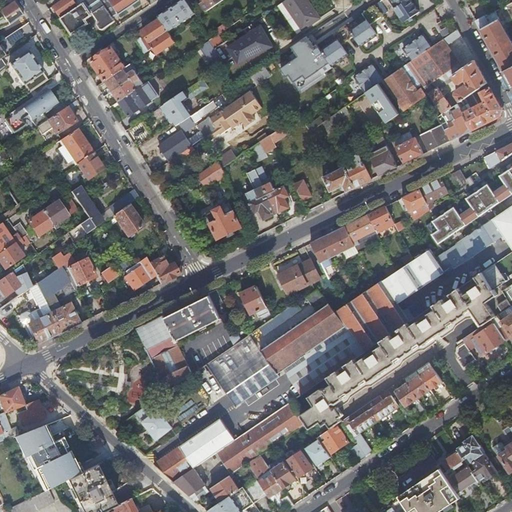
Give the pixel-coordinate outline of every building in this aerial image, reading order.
[(75,0),(61,0),(53,6),(56,9),(60,15),(77,4),(75,1),(75,0)] [(115,21),(112,17),(100,0),(86,0),(61,17),(61,20),(66,27),(67,26),(72,33),(82,27),(87,23),(85,19),(91,15),(91,14),(93,13),(98,21),(97,21),(97,24),(100,29),(102,29),(115,21)] [(138,0),(100,0),(112,17),(117,13),(118,14),(138,0)] [(166,11),(158,16),(160,19),(168,30),(168,31),(195,13),(186,0),(181,0),(176,4),(176,3),(173,5),(169,8),(166,10),(166,11)] [(222,0),(204,0),(201,3),(206,11),(222,0)] [(286,0),(278,6),(297,34),(302,30),(302,31),(319,19),(308,2),(306,0),(286,0)] [(388,0),(404,22),(419,12),(411,0),(388,0)] [(17,6),(14,2),(0,11),(3,16),(17,6)] [(379,2),(375,5),(382,15),(386,13),(379,2)] [(354,36),(361,46),(377,34),(370,24),(382,16),(382,15),(375,5),(362,13),(364,16),(366,19),(357,26),(350,30),(354,36)] [(17,6),(3,16),(8,24),(22,15),(17,6)] [(511,42),(494,11),(475,20),(504,71),(511,67),(511,42)] [(423,28),(433,20),(427,13),(417,21),(423,28)] [(364,16),(354,22),(357,26),(366,19),(364,16)] [(160,19),(138,33),(141,37),(144,42),(149,50),(152,48),(156,54),(175,41),(171,35),(168,31),(168,30),(160,19)] [(214,30),(217,35),(218,34),(227,28),(224,23),(214,30)] [(222,59),(224,63),(232,58),(237,65),(258,53),(256,50),(260,48),(262,51),(272,47),(263,28),(258,26),(255,29),(251,23),(243,29),(247,34),(236,41),(232,36),(223,42),(221,44),(221,45),(215,49),(222,59)] [(16,39),(30,31),(26,25),(13,32),(16,39)] [(337,39),(341,45),(354,36),(350,30),(346,25),(333,34),(335,36),(337,39)] [(460,33),(457,29),(442,39),(445,44),(460,33)] [(217,35),(209,40),(215,49),(221,45),(221,44),(223,42),(218,34),(217,35)] [(404,48),(412,60),(433,46),(424,34),(404,48)] [(310,35),(301,41),(307,51),(294,60),(301,70),(306,67),(312,76),(321,70),(324,73),(332,67),(331,66),(321,51),(310,35)] [(327,46),(337,39),(335,36),(325,43),(327,46)] [(141,37),(136,41),(144,53),(149,50),(144,42),(141,37)] [(341,45),(337,39),(327,46),(321,51),(331,66),(348,55),(341,45)] [(412,60),(427,81),(457,60),(445,44),(442,39),(433,46),(412,60)] [(215,49),(209,40),(200,46),(216,69),(217,68),(224,63),(222,59),(215,49)] [(91,60),(104,80),(123,68),(125,67),(111,46),(91,60)] [(23,85),(42,73),(28,51),(9,63),(23,85)] [(427,81),(412,60),(405,65),(420,86),(427,81)] [(427,81),(420,86),(425,95),(428,93),(437,87),(439,85),(463,69),(457,60),(427,81)] [(485,79),(475,60),(463,69),(439,85),(442,88),(455,80),(457,83),(459,83),(464,80),(467,84),(456,91),(456,95),(460,101),(465,98),(478,88),(487,82),(485,79)] [(134,69),(130,63),(125,67),(123,68),(127,73),(134,69)] [(355,76),(366,92),(379,83),(385,79),(374,63),(355,76)] [(420,86),(405,65),(385,79),(379,83),(399,113),(425,95),(420,86)] [(264,66),(253,74),(259,83),(262,81),(270,75),(264,66)] [(123,68),(104,80),(109,88),(111,91),(137,74),(134,69),(127,73),(123,68)] [(140,79),(137,74),(111,91),(114,94),(118,101),(139,88),(135,83),(140,79)] [(144,84),(140,79),(135,83),(139,88),(144,84)] [(139,88),(118,101),(128,116),(159,96),(149,81),(144,84),(139,88)] [(399,113),(379,83),(366,92),(369,97),(387,121),(399,113)] [(452,107),(437,87),(428,93),(442,114),(450,108),(452,107)] [(481,92),(478,88),(465,98),(468,103),(460,109),(471,129),(499,116),(501,108),(489,87),(481,92)] [(36,127),(47,120),(43,114),(58,104),(47,88),(37,95),(38,97),(22,107),(4,120),(5,121),(4,122),(5,122),(8,125),(6,126),(8,128),(9,127),(11,131),(10,131),(11,132),(12,131),(13,133),(25,125),(21,119),(27,115),(36,127)] [(220,110),(231,126),(231,127),(242,120),(245,125),(255,119),(251,113),(252,113),(248,107),(257,101),(250,90),(220,110)] [(184,91),(183,91),(160,107),(172,124),(174,123),(176,126),(191,116),(192,116),(183,102),(188,98),(184,91)] [(21,105),(22,107),(38,97),(37,95),(21,105)] [(220,97),(214,101),(218,107),(225,103),(220,97)] [(465,98),(460,101),(458,103),(460,109),(468,103),(465,98)] [(214,101),(192,116),(191,116),(196,122),(218,107),(214,101)] [(261,106),(257,101),(248,107),(252,113),(261,106)] [(346,106),(323,122),(330,136),(353,121),(346,106)] [(47,120),(36,127),(41,134),(52,127),(56,133),(75,121),(66,107),(47,120)] [(449,140),(471,129),(460,109),(458,110),(460,114),(454,117),(450,108),(442,114),(437,118),(441,124),(449,140)] [(231,126),(220,110),(210,117),(210,118),(217,128),(210,133),(212,136),(219,131),(221,133),(231,126)] [(201,131),(205,136),(210,133),(217,128),(210,118),(198,127),(201,131)] [(430,150),(449,140),(441,124),(421,133),(430,150)] [(286,134),(281,127),(270,134),(274,142),(286,134)] [(92,153),(77,129),(61,140),(60,140),(76,163),(92,153)] [(181,130),(172,137),(159,146),(162,151),(165,155),(169,161),(192,146),(188,140),(181,130)] [(410,130),(392,138),(404,163),(424,153),(416,136),(413,137),(410,130)] [(201,131),(188,140),(192,146),(192,145),(205,136),(201,131)] [(274,142),(270,134),(260,142),(265,152),(276,146),(274,142)] [(368,154),(369,155),(378,175),(397,166),(382,137),(376,139),(380,148),(368,154)] [(60,140),(58,141),(61,146),(57,148),(67,164),(71,161),(74,165),(76,163),(60,140)] [(493,154),(485,158),(492,168),(505,159),(511,154),(511,144),(500,150),(493,154)] [(192,146),(169,161),(167,163),(171,169),(184,160),(183,158),(195,149),(192,145),(192,146)] [(230,151),(217,159),(218,161),(222,168),(235,159),(230,151)] [(353,162),(345,166),(355,187),(372,178),(359,152),(350,156),(353,162)] [(93,153),(92,153),(76,163),(87,180),(103,169),(93,153)] [(222,179),(226,177),(222,168),(218,161),(197,175),(205,186),(217,179),(222,179)] [(261,166),(255,169),(261,182),(268,178),(261,166)] [(355,187),(345,166),(323,177),(330,192),(343,185),(346,191),(355,187)] [(433,235),(439,244),(511,194),(511,167),(509,169),(510,170),(501,176),(507,185),(495,193),(489,185),(480,190),(479,189),(476,192),(476,193),(468,199),(474,208),(461,216),(455,207),(447,213),(446,212),(442,215),(443,216),(434,222),(440,230),(433,235)] [(264,219),(277,213),(263,185),(261,182),(255,169),(247,173),(255,189),(246,193),(251,202),(249,203),(250,205),(252,204),(255,212),(260,209),(264,219)] [(461,190),(470,184),(474,182),(471,177),(467,179),(461,170),(451,174),(461,190)] [(9,181),(6,176),(1,180),(4,185),(9,181)] [(296,180),(293,181),(303,200),(311,196),(302,177),(300,178),(301,180),(297,182),(296,180)] [(443,179),(421,189),(428,204),(430,203),(431,206),(434,204),(432,201),(450,193),(443,179)] [(263,185),(277,213),(289,206),(285,197),(289,195),(284,185),(277,189),(276,186),(274,187),(271,181),(263,185)] [(103,221),(79,186),(70,192),(87,218),(79,224),(85,233),(103,221)] [(421,189),(403,198),(415,221),(431,210),(428,204),(421,189)] [(138,197),(135,192),(109,209),(113,215),(127,204),(138,197)] [(12,208),(17,204),(11,194),(5,198),(12,208)] [(42,210),(52,226),(77,209),(68,197),(59,203),(57,200),(42,210)] [(206,215),(210,222),(210,223),(218,238),(241,226),(233,211),(228,203),(221,207),(220,206),(213,210),(214,210),(206,214),(206,215)] [(127,204),(113,215),(127,236),(142,226),(127,204)] [(387,206),(368,215),(375,229),(390,221),(392,225),(395,223),(387,206)] [(511,248),(511,206),(493,220),(504,236),(508,243),(511,248)] [(37,236),(52,226),(42,210),(27,221),(37,236)] [(346,226),(355,246),(360,243),(358,240),(376,231),(375,229),(368,215),(346,226)] [(494,242),(504,236),(493,220),(483,226),(494,242)] [(1,222),(0,222),(0,251),(20,238),(17,233),(11,237),(1,222)] [(396,225),(400,232),(406,228),(403,222),(396,225)] [(24,235),(27,240),(29,238),(19,223),(12,227),(17,233),(20,238),(24,235)] [(455,267),(494,242),(483,226),(462,240),(462,241),(437,258),(431,249),(375,285),(372,288),(336,311),(331,304),(263,350),(251,333),(242,340),(234,345),(208,363),(238,406),(281,376),(279,374),(285,370),(292,380),(302,395),(328,377),(339,370),(346,365),(356,358),(381,341),(391,334),(399,329),(409,323),(410,321),(403,310),(398,302),(453,265),(455,267)] [(314,247),(321,262),(355,246),(346,226),(312,243),(314,247)] [(77,239),(78,239),(71,229),(66,232),(73,242),(77,239)] [(167,242),(162,234),(149,243),(154,250),(156,249),(167,242)] [(25,245),(29,242),(27,240),(24,235),(20,238),(0,251),(0,263),(4,269),(24,256),(17,246),(23,242),(25,245)] [(156,249),(154,250),(155,251),(145,257),(147,260),(155,275),(160,283),(178,275),(172,264),(167,266),(162,257),(160,258),(156,249)] [(58,252),(50,258),(57,268),(64,263),(65,262),(58,252)] [(64,263),(66,268),(73,280),(75,286),(94,277),(85,258),(75,264),(68,252),(62,256),(59,252),(58,252),(65,262),(64,263)] [(403,258),(406,265),(414,260),(410,253),(403,258)] [(134,265),(125,271),(127,273),(123,276),(132,289),(139,285),(144,282),(149,278),(155,275),(147,260),(145,257),(134,265)] [(481,269),(494,263),(491,258),(479,264),(481,269)] [(285,273),(295,291),(321,279),(312,260),(285,273)] [(36,282),(40,292),(45,301),(54,294),(61,289),(73,280),(66,268),(64,263),(57,268),(36,282)] [(22,264),(19,266),(0,279),(0,290),(0,291),(5,296),(14,290),(17,295),(22,292),(28,287),(31,285),(22,264)] [(501,272),(495,264),(483,272),(493,290),(495,289),(510,279),(506,272),(501,272)] [(386,270),(389,276),(397,271),(394,265),(386,270)] [(100,276),(106,284),(118,276),(113,268),(100,276)] [(499,295),(495,289),(493,290),(483,272),(476,277),(481,284),(465,295),(460,288),(450,294),(454,299),(446,304),(443,299),(435,305),(437,309),(429,314),(431,317),(421,324),(419,321),(411,326),(409,323),(399,329),(402,334),(395,339),(391,334),(381,341),(384,345),(376,350),(378,353),(368,360),(366,357),(358,362),(356,358),(346,365),(349,370),(342,375),(339,370),(328,377),(333,384),(326,388),(323,388),(310,396),(316,405),(303,414),(308,423),(312,428),(322,421),(324,425),(329,421),(333,427),(337,424),(342,420),(343,420),(340,417),(344,415),(338,406),(336,408),(333,404),(335,403),(338,403),(345,398),(343,396),(368,379),(370,381),(397,363),(396,360),(421,344),(422,346),(450,327),(449,325),(472,309),(482,325),(489,321),(491,319),(496,316),(487,303),(499,295)] [(288,294),(295,291),(285,273),(279,276),(288,294)] [(65,295),(77,289),(75,286),(73,280),(61,289),(65,295)] [(31,285),(28,287),(33,296),(40,292),(36,282),(31,285)] [(511,283),(502,290),(507,299),(511,306),(511,305),(511,283)] [(260,317),(271,312),(257,286),(242,293),(252,314),(258,312),(260,317)] [(321,307),(329,302),(319,287),(305,296),(313,307),(318,303),(319,306),(321,307)] [(218,289),(209,294),(210,295),(215,307),(224,303),(218,289)] [(17,295),(0,306),(0,321),(28,302),(22,292),(17,295)] [(45,301),(47,305),(48,308),(59,304),(54,294),(45,301)] [(191,305),(165,317),(177,342),(179,341),(178,339),(221,319),(215,307),(210,295),(191,305)] [(502,312),(510,307),(511,306),(507,299),(498,305),(502,312)] [(50,311),(60,332),(80,323),(70,302),(50,311)] [(29,322),(39,343),(44,340),(60,332),(50,311),(48,308),(47,305),(34,311),(35,313),(30,315),(32,320),(29,322)] [(497,315),(496,316),(491,319),(494,324),(505,340),(511,335),(511,305),(511,306),(510,307),(511,309),(511,313),(501,321),(497,315)] [(149,323),(138,329),(168,391),(193,374),(177,342),(165,317),(164,316),(149,323)] [(470,334),(462,339),(470,349),(476,345),(472,339),(475,337),(486,353),(505,340),(494,324),(491,319),(489,321),(482,325),(470,334)] [(230,338),(234,345),(242,340),(238,333),(230,338)] [(464,368),(477,359),(471,351),(470,349),(462,339),(457,342),(459,345),(458,347),(457,353),(460,357),(458,358),(464,368)] [(431,390),(443,382),(433,366),(420,374),(431,390)] [(418,398),(431,390),(420,374),(408,382),(418,398)] [(395,391),(406,407),(418,398),(408,382),(395,391)] [(18,387),(0,396),(0,401),(4,412),(24,405),(18,387)] [(389,389),(381,394),(384,399),(392,394),(389,389)] [(381,394),(367,403),(378,420),(400,406),(392,394),(384,399),(381,394)] [(37,400),(24,405),(26,410),(17,413),(19,419),(21,418),(23,425),(44,417),(37,400)] [(293,401),(239,438),(218,452),(233,474),(233,473),(247,464),(261,454),(308,423),(303,414),(293,401)] [(367,403),(343,420),(342,420),(358,445),(367,457),(372,453),(359,433),(378,420),(367,403)] [(146,406),(136,413),(157,440),(173,428),(159,409),(153,414),(146,406)] [(0,424),(6,441),(15,437),(19,436),(16,427),(10,429),(4,412),(0,413),(0,424)] [(221,418),(154,464),(174,481),(194,468),(198,465),(218,452),(239,438),(235,433),(232,435),(221,418)] [(348,442),(337,424),(333,427),(318,437),(319,439),(324,447),(327,446),(332,453),(348,442)] [(27,454),(35,469),(38,468),(40,474),(43,473),(50,488),(66,481),(80,474),(78,470),(76,466),(73,459),(69,461),(66,453),(63,449),(67,447),(63,439),(52,444),(48,436),(43,426),(19,436),(15,437),(24,456),(27,454)] [(467,443),(458,448),(459,450),(464,457),(467,455),(472,462),(473,462),(483,455),(478,447),(480,446),(473,436),(466,441),(467,443)] [(322,462),(330,457),(324,447),(319,439),(306,447),(319,468),(324,464),(322,462)] [(494,447),(499,454),(507,448),(506,446),(503,441),(494,447)] [(511,442),(506,446),(507,448),(499,454),(510,472),(511,470),(511,442)] [(367,457),(358,445),(352,449),(360,461),(367,457)] [(302,450),(289,459),(301,476),(314,468),(302,450)] [(459,450),(442,461),(448,470),(448,471),(454,467),(455,469),(464,463),(462,461),(465,459),(464,457),(459,450)] [(478,479),(479,480),(487,476),(489,477),(497,472),(485,453),(483,455),(473,462),(477,468),(473,470),(478,479)] [(271,469),(261,454),(247,464),(257,478),(271,469)] [(272,470),(275,473),(284,487),(296,479),(285,462),(272,470)] [(210,482),(198,465),(194,468),(206,485),(210,482)] [(80,474),(66,481),(81,511),(104,511),(113,508),(117,506),(114,500),(111,496),(97,466),(80,474)] [(457,493),(478,479),(473,470),(470,466),(453,477),(452,475),(448,478),(457,493)] [(438,511),(460,497),(457,493),(448,478),(444,472),(440,467),(399,495),(410,511),(438,511)] [(455,469),(454,467),(448,471),(448,470),(444,472),(448,478),(452,475),(457,472),(455,469)] [(194,468),(174,481),(183,489),(190,495),(206,485),(194,468)] [(233,473),(233,474),(212,488),(213,488),(215,492),(213,493),(217,499),(219,497),(222,502),(240,490),(232,478),(235,476),(233,473)] [(259,481),(267,494),(268,494),(270,497),(284,487),(275,473),(264,481),(262,479),(259,481)] [(244,487),(255,502),(267,494),(259,481),(257,478),(244,487)] [(194,498),(197,501),(210,491),(206,485),(190,495),(194,498)] [(243,511),(255,502),(244,487),(240,490),(222,502),(208,511),(209,511),(243,511)] [(288,509),(295,505),(286,492),(280,496),(288,509)] [(113,508),(115,511),(152,511),(149,505),(137,511),(131,499),(117,506),(113,508)]
